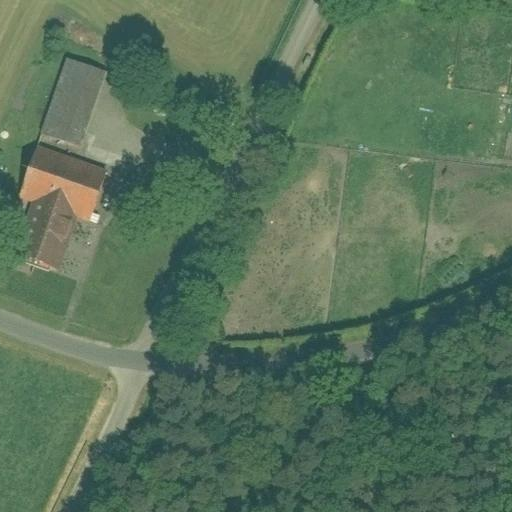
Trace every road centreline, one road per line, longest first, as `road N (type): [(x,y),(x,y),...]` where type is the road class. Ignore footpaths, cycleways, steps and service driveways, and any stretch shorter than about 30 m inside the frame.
road 1 (unclassified): [(321,0),(146,373)]
road 2 (unclassified): [(146,373),(333,363),(511,289)]
road 3 (unclassified): [(0,321),(146,373)]
road 4 (unclassified): [(146,373),(76,511)]
